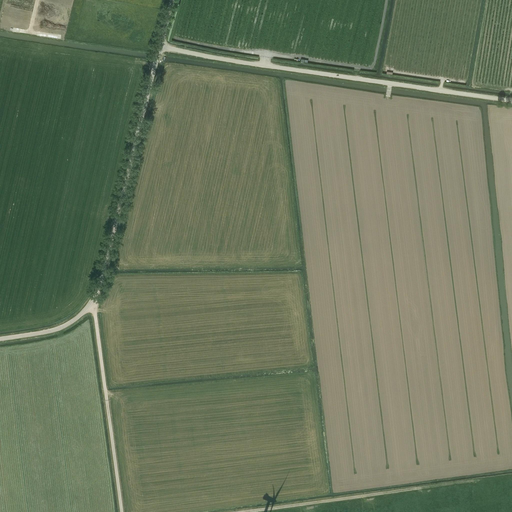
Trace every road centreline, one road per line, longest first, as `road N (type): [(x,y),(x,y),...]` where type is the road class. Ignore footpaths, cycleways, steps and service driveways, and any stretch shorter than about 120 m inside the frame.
road 1 (unclassified): [(0,339),(61,327),(90,303),(160,47)]
road 2 (unclassified): [(511,101),(160,47)]
road 3 (track): [(244,511),(477,480)]
